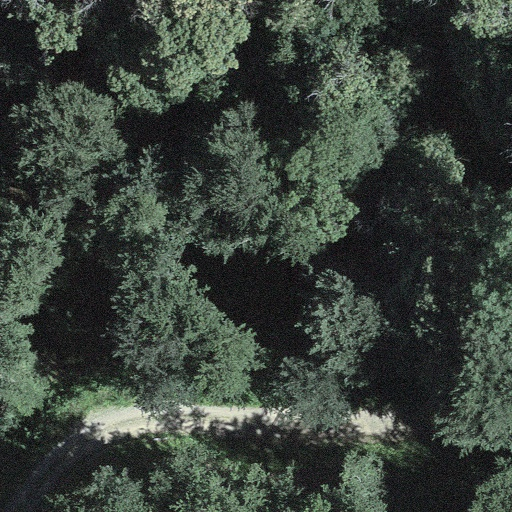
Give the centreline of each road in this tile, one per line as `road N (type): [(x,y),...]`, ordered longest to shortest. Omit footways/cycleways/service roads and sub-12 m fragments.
road 1 (track): [(14,511),(77,443),(129,422),(511,421)]
road 2 (track): [(511,137),(404,0)]
